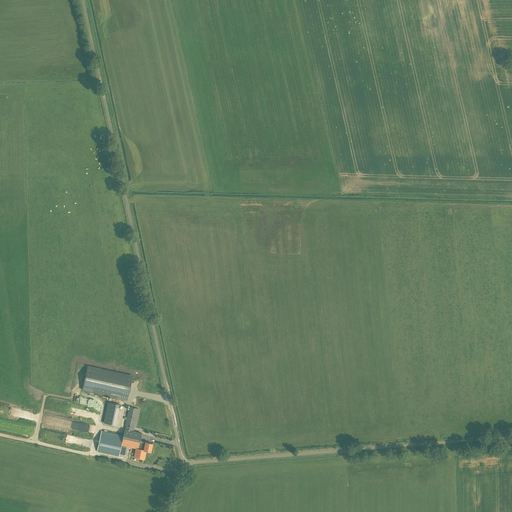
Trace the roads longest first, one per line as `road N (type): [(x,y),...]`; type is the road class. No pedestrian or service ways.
road 1 (unclassified): [(182,463),(82,0)]
road 2 (unclassified): [(182,463),(511,438)]
